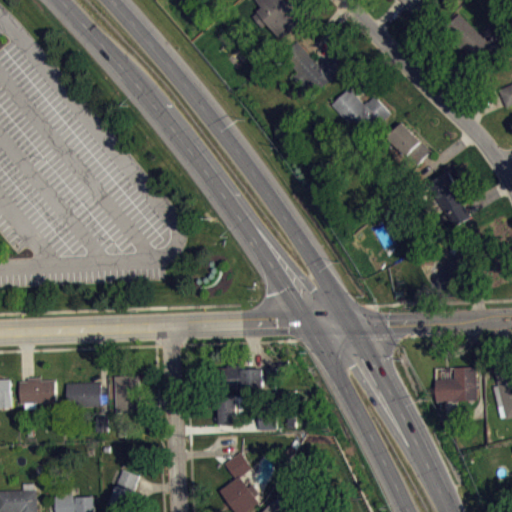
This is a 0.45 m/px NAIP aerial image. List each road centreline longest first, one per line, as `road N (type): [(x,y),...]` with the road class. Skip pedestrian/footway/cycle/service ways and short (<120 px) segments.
road 1 (primary): [(61,0),(181,137),(309,322)]
road 2 (primary): [(354,322),(219,125),(112,0)]
road 3 (tertiary): [(0,331),(309,322)]
road 4 (residential): [(511,186),(479,135),(344,0)]
road 5 (primary): [(309,322),(409,511)]
road 6 (primary): [(452,511),(354,322)]
road 7 (residential): [(178,511),(170,325)]
road 8 (tertiary): [(354,322),(511,315)]
